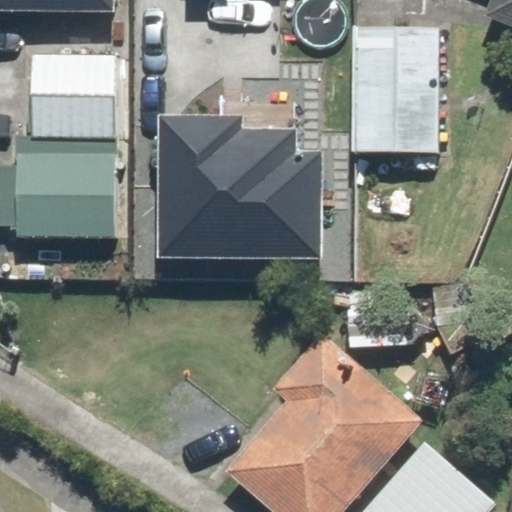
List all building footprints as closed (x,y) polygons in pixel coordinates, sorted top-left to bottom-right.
[(0,0),(0,6),(127,11),(126,0),(0,0)] [(511,0),(501,0),(497,14),(511,19),(511,0)] [(450,23),(366,21),(364,149),(448,151),(450,23)] [(43,134),(30,134),(28,234),(128,236),(132,54),(44,52),(43,134)] [(245,128),(245,114),(164,112),(160,257),(326,261),(329,152),(302,151),(302,129),(245,128)] [(355,349),(427,351),(428,306),(356,304),(355,349)] [(235,467),(287,511),(511,511),(511,504),(422,427),(430,417),(330,331),(283,386),(296,397),(235,467)]
